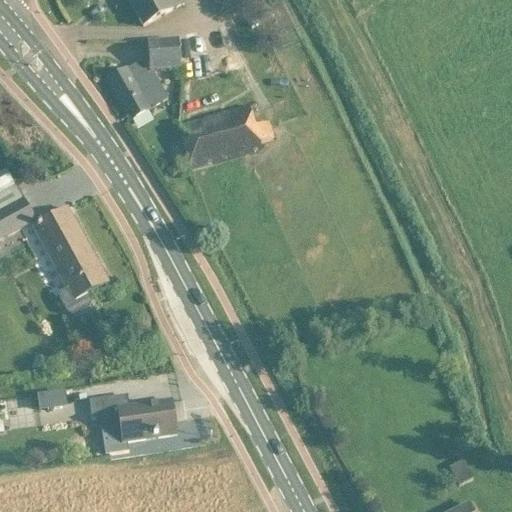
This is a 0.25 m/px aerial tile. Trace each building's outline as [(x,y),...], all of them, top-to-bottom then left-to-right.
[(185,4),(183,0),(126,0),(143,28),(160,19),(185,4)] [(246,1),(245,0),(210,0),(209,1),(219,17),(241,5),(246,1)] [(179,43),(147,45),(149,72),(181,70),(179,43)] [(130,123),(147,113),(168,101),(153,74),(148,77),(146,73),(146,74),(140,64),(127,71),(107,82),(130,123)] [(247,108),(197,123),(178,129),(192,173),(261,151),(259,144),(271,140),(266,123),(253,127),(247,108)] [(0,241),(35,222),(16,186),(15,186),(6,171),(0,173),(0,241)] [(108,285),(66,210),(49,220),(33,228),(67,291),(62,294),(59,298),(59,302),(68,315),(75,317),(90,309),(92,303),(88,296),(90,295),(108,285)] [(120,362),(100,351),(95,361),(115,372),(120,362)] [(90,403),(93,422),(118,418),(122,445),(176,437),(171,404),(119,411),(117,399),(90,403)] [(462,461),(448,469),(458,488),(473,481),(462,461)]
